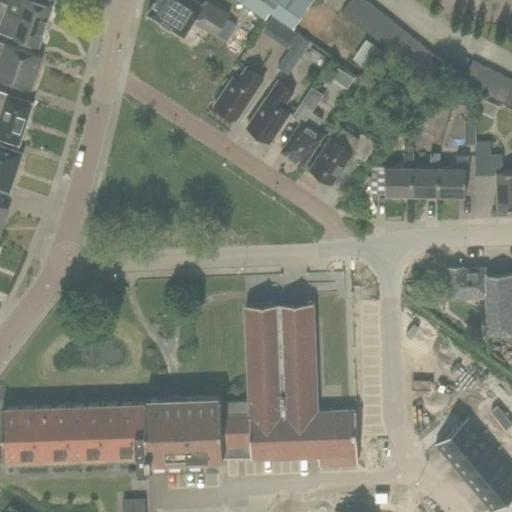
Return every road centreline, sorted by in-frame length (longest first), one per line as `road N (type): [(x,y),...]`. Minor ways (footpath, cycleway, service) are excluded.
road 1 (residential): [(338,253),(325,215),(110,71)]
road 2 (residential): [(450,511),(400,447),(390,401),(387,245)]
road 3 (residential): [(60,263),(338,253)]
road 4 (residential): [(60,263),(110,71)]
road 5 (residential): [(387,245),(511,240)]
